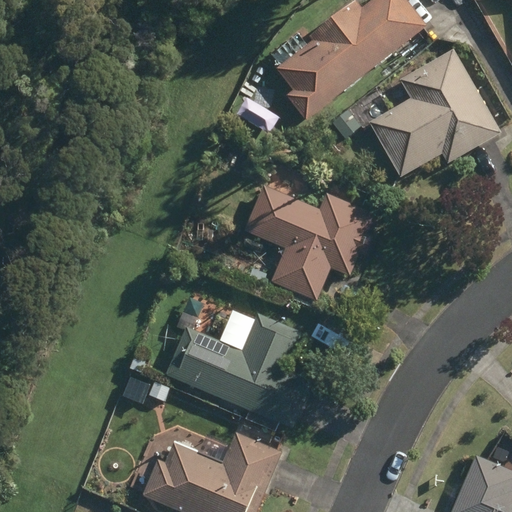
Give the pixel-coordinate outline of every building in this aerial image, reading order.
[(288,97),(308,122),(428,28),(406,0),(377,0),(363,11),(356,2),(305,42),(309,47),(277,72),(293,93),(288,97)] [(370,125),(401,180),(442,156),(449,167),(501,135),(453,53),(401,83),(412,101),(370,125)] [(333,125),(346,141),(362,128),(348,113),(333,125)] [(272,284),(317,303),(331,270),(350,278),(360,256),(365,258),(374,238),(368,236),(376,220),(327,197),(319,213),(264,189),(245,233),(249,235),(245,244),(260,250),(264,241),(287,252),(272,284)] [(166,377),(293,430),(313,382),(291,373),(305,337),(258,317),(243,353),(187,330),(166,377)] [(130,370),(142,375),(147,361),(136,356),(130,370)] [(149,396),(163,404),(170,391),(155,384),(149,396)] [(143,497),(178,511),(258,511),(283,455),(237,435),(224,467),(173,446),(165,465),(158,462),(143,497)] [(511,511),(511,472),(475,457),(452,511),(511,511)]
